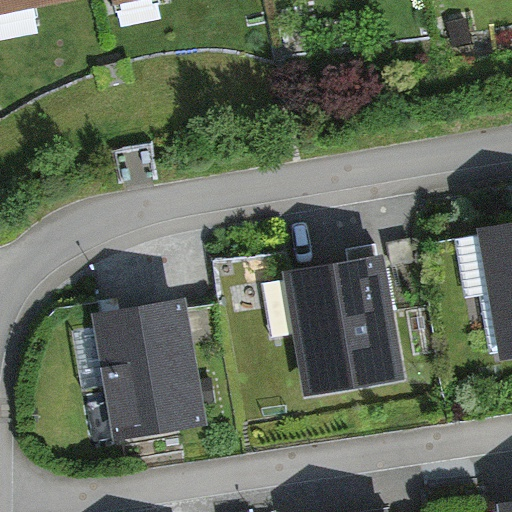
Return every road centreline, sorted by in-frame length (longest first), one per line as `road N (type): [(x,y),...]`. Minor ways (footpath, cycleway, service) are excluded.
road 1 (residential): [(511,144),(103,216),(43,245),(0,283)]
road 2 (residential): [(0,493),(73,498),(511,432)]
